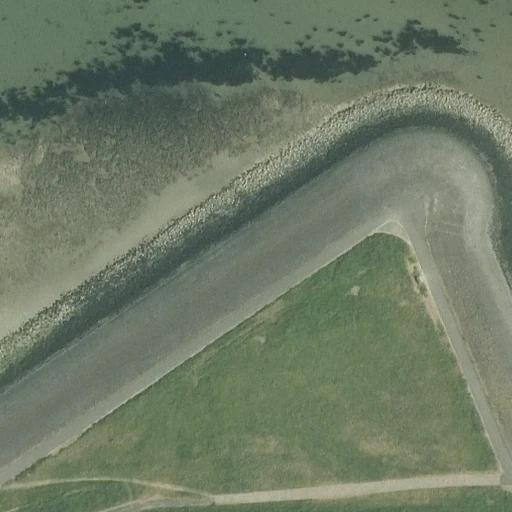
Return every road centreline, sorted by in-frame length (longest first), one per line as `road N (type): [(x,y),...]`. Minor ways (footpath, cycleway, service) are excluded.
road 1 (track): [(143,511),(511,478)]
road 2 (track): [(0,487),(105,492),(117,511)]
